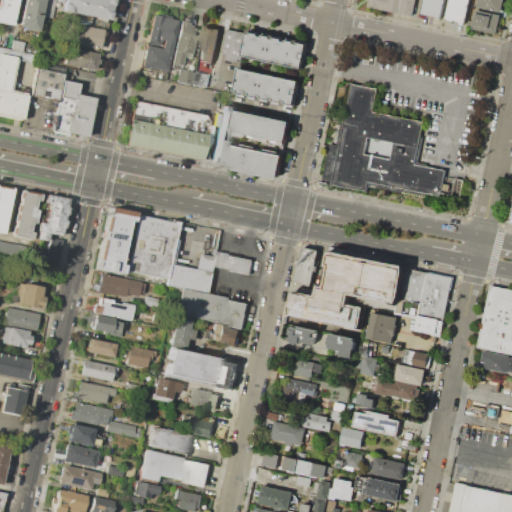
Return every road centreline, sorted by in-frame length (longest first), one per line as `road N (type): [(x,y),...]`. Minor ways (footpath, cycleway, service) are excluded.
road 1 (tertiary): [(227,511),(337,0)]
road 2 (residential): [(23,511),(132,0)]
road 3 (residential): [(511,57),(226,0)]
road 4 (residential): [(424,511),(476,263)]
road 5 (secondary): [(482,238),(340,209)]
road 6 (secondary): [(290,226),(431,254)]
road 7 (residential): [(482,238),(511,98)]
road 8 (secondary): [(295,200),(155,172)]
